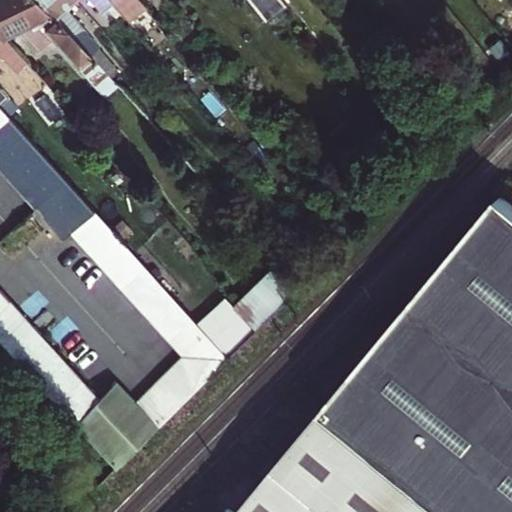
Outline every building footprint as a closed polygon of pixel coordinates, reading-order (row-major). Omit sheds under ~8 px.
[(96,49),(52,0),(0,0),(0,20),(9,30),(26,22),(47,45),(59,33),(85,62),(98,50),(96,49)] [(52,0),(96,49),(103,43),(86,18),(73,3),(75,0),(103,0),(109,6),(114,0),(52,0)] [(120,0),(137,17),(152,5),(147,0),(120,0)] [(289,0),(268,0),(279,13),(291,2),(289,0)] [(34,57),(9,30),(0,38),(0,52),(17,72),(34,57)] [(124,79),(98,50),(85,62),(86,63),(88,63),(112,90),(124,79)] [(73,420),(117,468),(150,435),(205,380),(234,352),(206,322),(79,183),(1,97),(0,95),(0,168),(12,182),(64,240),(71,233),(185,359),(136,403),(117,381),(99,397),(73,420)] [(511,511),(511,178),(470,224),(312,373),(336,397),(326,410),(449,511),(511,511)] [(286,257),(240,303),(260,325),(306,279),(286,257)] [(0,337),(73,420),(99,397),(0,286),(0,337)] [(234,295),(206,322),(234,352),(260,325),(240,303),(234,295)] [(449,511),(326,410),(320,416),(310,428),(240,511),(449,511)]
